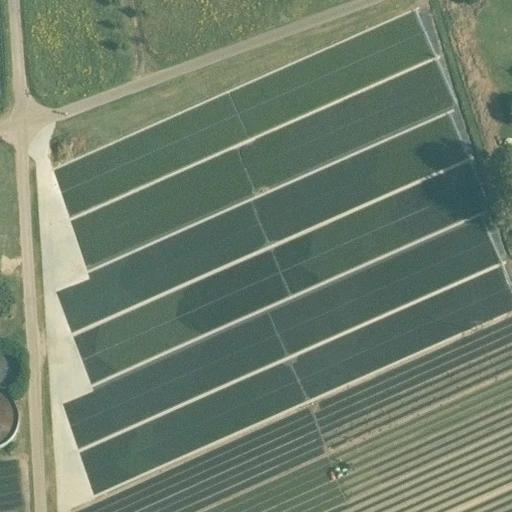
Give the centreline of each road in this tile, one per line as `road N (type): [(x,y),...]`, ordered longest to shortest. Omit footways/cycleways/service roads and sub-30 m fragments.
road 1 (unclassified): [(21,126),(36,511)]
road 2 (unclassified): [(21,126),(369,0)]
road 3 (unclassified): [(13,0),(21,126)]
